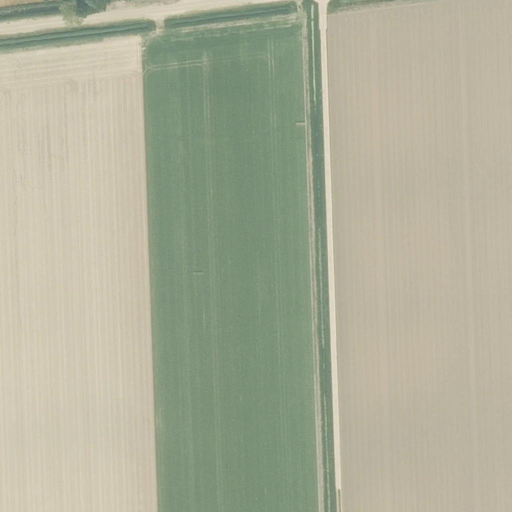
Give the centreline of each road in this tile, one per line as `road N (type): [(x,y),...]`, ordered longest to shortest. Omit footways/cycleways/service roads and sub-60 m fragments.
road 1 (track): [(343,483),(320,0)]
road 2 (unclassified): [(0,32),(261,0)]
